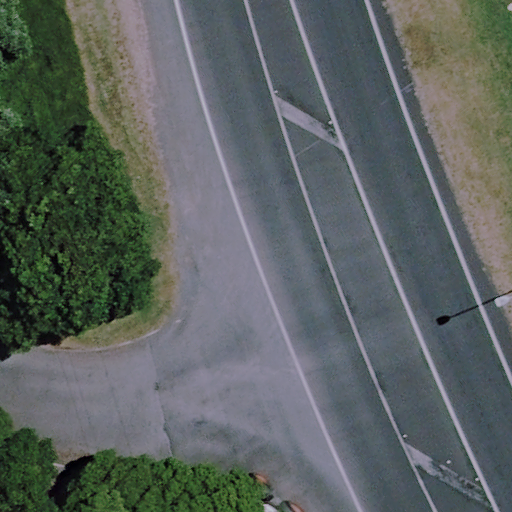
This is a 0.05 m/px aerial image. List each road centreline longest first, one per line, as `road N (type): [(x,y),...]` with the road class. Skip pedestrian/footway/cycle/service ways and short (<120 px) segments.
road 1 (secondary): [(268,0),(423,437)]
road 2 (residential): [(423,437),(112,426),(0,368)]
